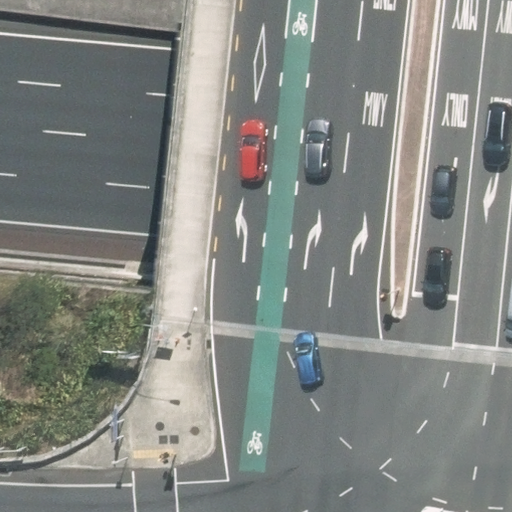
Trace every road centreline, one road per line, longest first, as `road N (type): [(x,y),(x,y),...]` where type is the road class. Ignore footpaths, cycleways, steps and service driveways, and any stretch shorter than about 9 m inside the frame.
road 1 (motorway): [(511,129),(0,83)]
road 2 (primary): [(503,0),(448,509)]
road 3 (primary): [(314,511),(353,69)]
